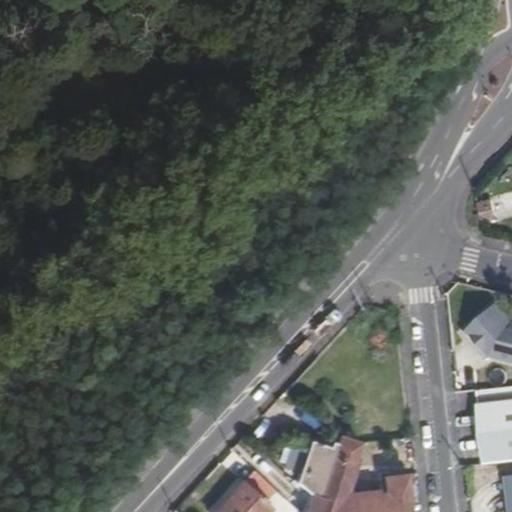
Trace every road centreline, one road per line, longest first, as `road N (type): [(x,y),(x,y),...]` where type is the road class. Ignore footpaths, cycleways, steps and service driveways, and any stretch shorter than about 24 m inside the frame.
road 1 (secondary): [(137,511),(393,237)]
road 2 (residential): [(393,237),(420,294),(445,511)]
road 3 (tertiary): [(471,61),(393,237)]
road 4 (secondary): [(393,237),(506,114)]
road 5 (residential): [(511,270),(393,237)]
